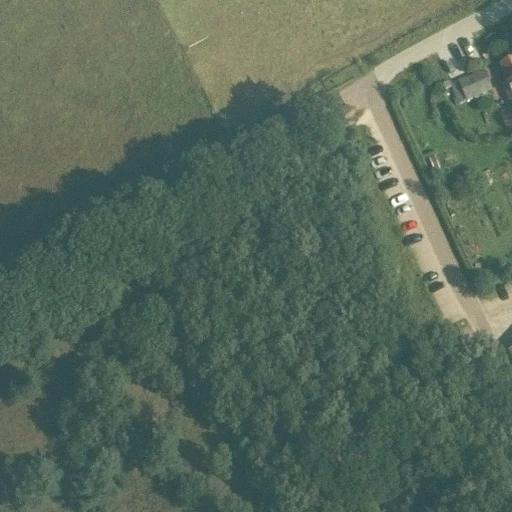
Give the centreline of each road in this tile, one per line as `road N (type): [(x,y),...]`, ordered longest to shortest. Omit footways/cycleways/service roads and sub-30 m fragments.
road 1 (track): [(0,287),(310,117)]
road 2 (unclassified): [(365,86),(511,5)]
